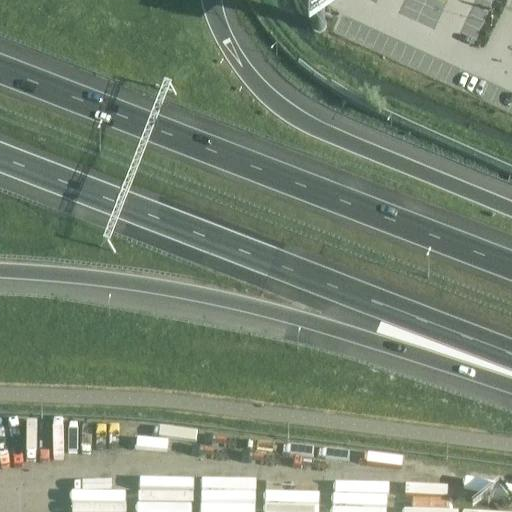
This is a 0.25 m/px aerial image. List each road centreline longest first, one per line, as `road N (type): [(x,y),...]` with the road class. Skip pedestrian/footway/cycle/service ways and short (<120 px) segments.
road 1 (motorway): [(0,158),(511,355)]
road 2 (motorway): [(511,264),(0,68)]
road 3 (motorway): [(0,277),(195,293),(511,390)]
road 4 (motorway): [(511,213),(284,113),(244,69),(211,0)]
